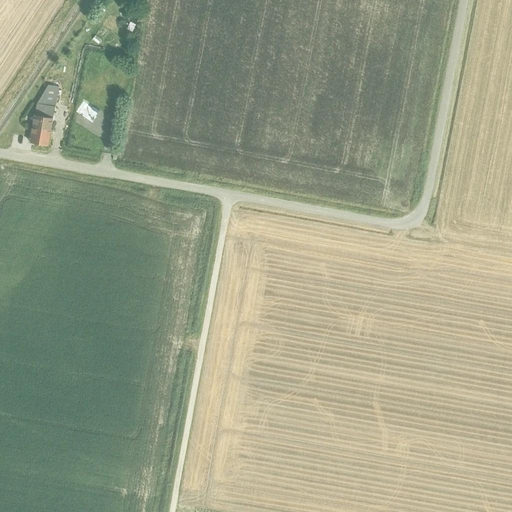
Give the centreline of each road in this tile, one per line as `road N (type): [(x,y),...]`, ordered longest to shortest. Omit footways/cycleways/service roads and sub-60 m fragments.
road 1 (unclassified): [(228,195),(405,225),(418,219),(462,0)]
road 2 (unclassified): [(171,511),(228,195)]
road 3 (unclassified): [(0,153),(228,195)]
